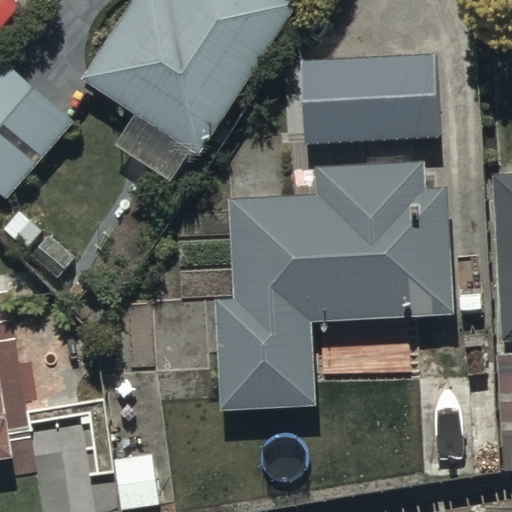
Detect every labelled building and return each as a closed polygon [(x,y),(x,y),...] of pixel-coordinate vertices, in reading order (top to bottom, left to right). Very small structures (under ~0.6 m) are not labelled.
[(169,0),(142,0),(83,89),(133,122),(114,152),(174,192),(193,164),(199,168),(302,12),(283,0),(170,0),(170,1),(169,0)] [(435,62),(435,55),(370,58),(370,66),(302,69),(306,153),(443,147),(439,62),(435,62)] [(78,131),(0,64),(0,199),(12,209),(78,131)] [(237,307),(219,308),(222,420),(318,417),(316,331),(458,327),(454,197),(430,198),(429,175),(320,178),(320,207),(234,209),(237,307)] [(511,182),(498,183),(503,350),(511,349),(511,182)] [(0,471),(18,469),(0,336),(0,471)] [(511,354),(500,355),(501,454),(507,454),(507,476),(511,475),(511,354)] [(162,511),(157,458),(115,462),(120,511),(162,511)]
